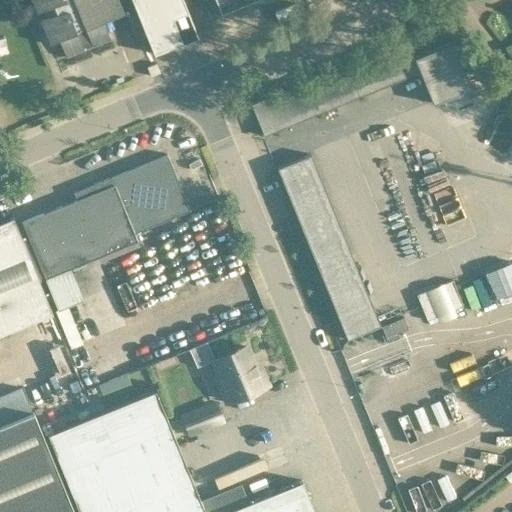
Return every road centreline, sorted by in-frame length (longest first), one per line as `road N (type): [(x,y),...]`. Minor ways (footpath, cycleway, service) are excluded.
road 1 (unclassified): [(370,511),(196,82)]
road 2 (unclassified): [(196,82),(0,162)]
road 3 (unclassified): [(383,0),(196,82)]
